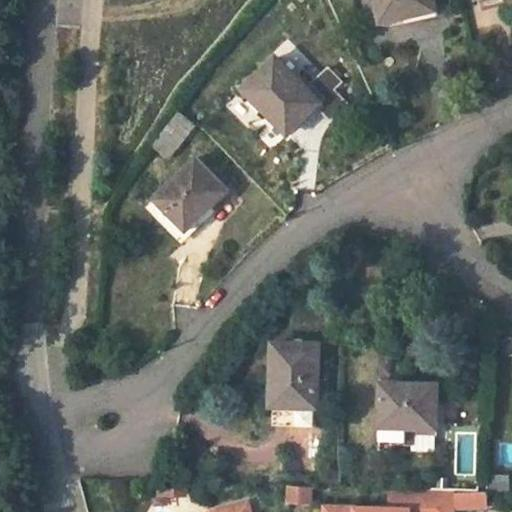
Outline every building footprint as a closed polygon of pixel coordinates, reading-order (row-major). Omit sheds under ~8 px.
[(437,6),(435,0),(377,0),(383,22),(420,13),(419,10),(437,6)] [(322,99),(279,56),(246,88),(287,129),(299,117),(301,120),(322,99)] [(197,126),(181,111),(155,144),(172,158),(197,126)] [(290,132),(301,120),(299,117),(287,129),(290,132)] [(228,189),(198,157),(157,196),(185,225),(196,214),(199,217),(228,189)] [(187,228),(199,217),(196,214),(185,225),(187,228)] [(319,406),(322,343),(277,342),(275,399),(292,399),(292,405),(319,406)] [(95,349),(80,348),(78,368),(93,369),(95,349)] [(439,427),(441,384),(384,382),(382,447),(395,448),(395,444),(408,444),(408,427),(439,427)] [(456,511),(457,509),(456,492),(456,488),(393,486),(393,506),(327,505),(327,511),(456,511)] [(489,508),(488,491),(456,492),(457,509),(489,508)] [(251,511),(249,502),(215,511),(214,511),(251,511)]
